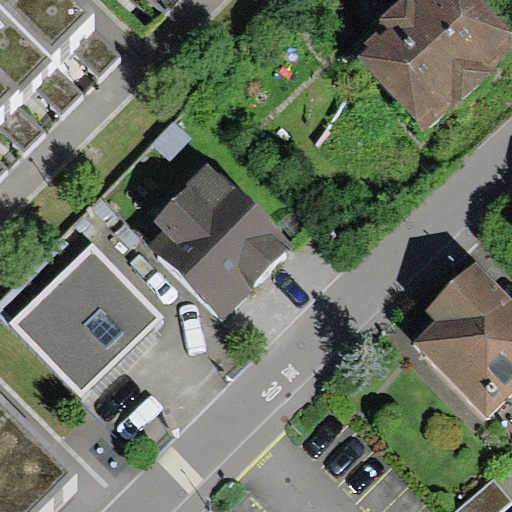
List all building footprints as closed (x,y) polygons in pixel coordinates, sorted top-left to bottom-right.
[(56,0),(0,0),(0,181),(5,176),(0,171),(0,135),(24,158),(44,139),(13,108),(22,98),(29,91),(59,121),(84,96),(55,66),(61,60),(66,55),(96,85),(119,63),(56,0)] [(434,0),(342,83),(412,161),(508,75),(441,0),(434,0)] [(207,193),(138,270),(219,342),(288,265),(207,193)] [(1,340),(70,415),(160,332),(90,257),(1,340)] [(511,361),(451,292),(361,371),(434,454),(511,386),(511,361)] [(0,423),(0,511),(55,511),(77,491),(0,423)] [(511,511),(511,501),(504,491),(473,511),(511,511)]
